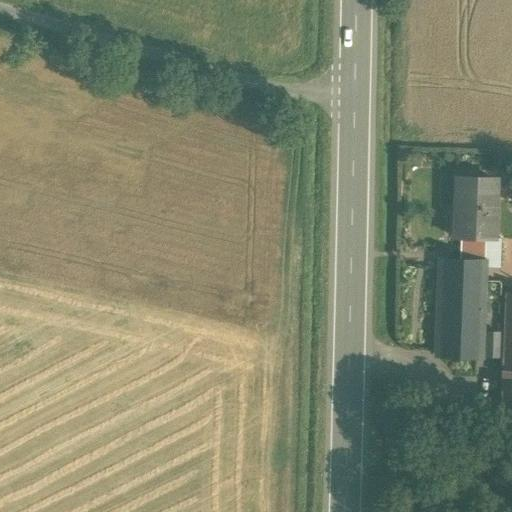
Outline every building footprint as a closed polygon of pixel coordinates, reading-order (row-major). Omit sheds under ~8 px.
[(494,179),(458,178),(458,188),(455,188),(454,207),(459,207),(458,236),(453,236),(453,237),(460,237),(484,238),(494,239),(494,238),(496,189),(494,189),(494,179)] [(483,262),(484,238),(460,237),(459,261),(483,262)] [(494,238),(494,239),(484,238),(483,262),(484,262),(484,263),(499,263),(500,238),(494,238)] [(484,262),(483,262),(459,261),(441,260),(437,355),(480,356),(484,263),(484,262)] [(511,293),(505,293),(501,411),(511,416),(511,293)]
